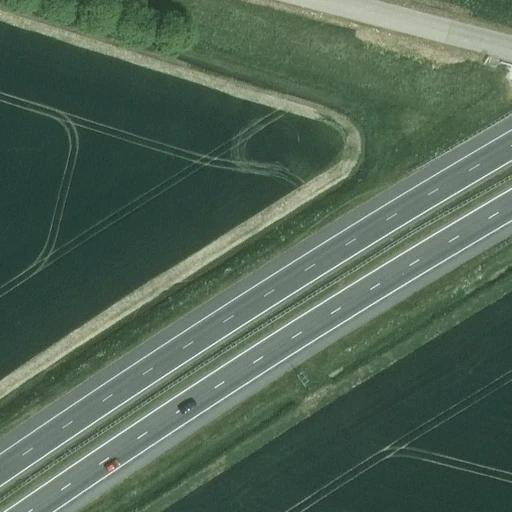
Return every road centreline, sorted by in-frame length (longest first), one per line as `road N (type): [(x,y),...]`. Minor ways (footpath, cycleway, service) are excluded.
road 1 (motorway): [(511,144),(0,470)]
road 2 (motorway): [(30,511),(236,372),(511,204)]
road 3 (tertiary): [(319,0),(511,50)]
